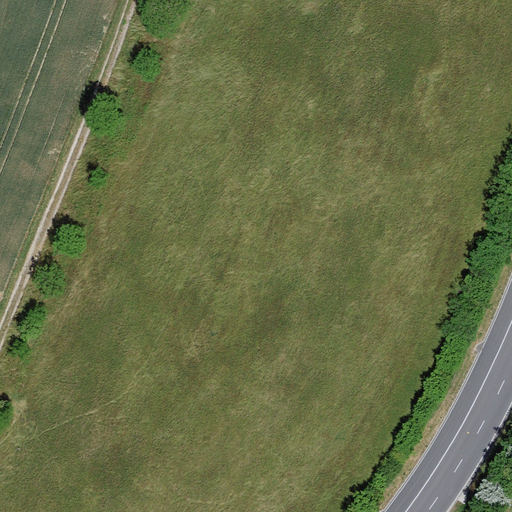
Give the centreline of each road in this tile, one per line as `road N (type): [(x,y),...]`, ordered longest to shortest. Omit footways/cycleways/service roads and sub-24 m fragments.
road 1 (track): [(136,0),(0,339)]
road 2 (primary): [(418,511),(511,347)]
